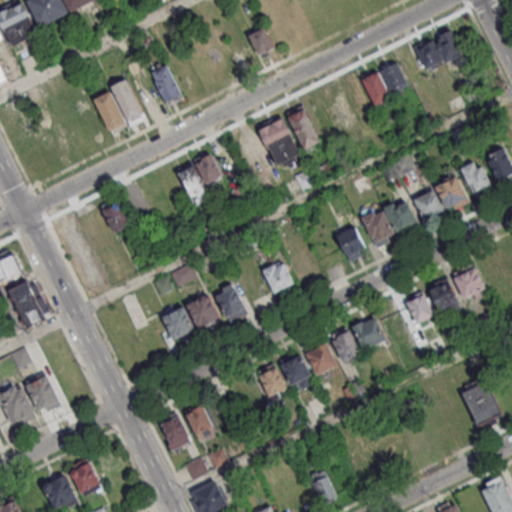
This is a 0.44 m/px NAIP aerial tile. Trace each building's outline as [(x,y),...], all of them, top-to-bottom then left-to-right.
[(0,20),(0,10),(20,0),(25,0),(34,18),(31,20),(37,31),(28,36),(30,40),(22,44),(20,42),(13,46),(0,20)] [(26,0),(64,0),(70,12),(39,26),(26,0)] [(64,0),(94,0),(70,12),(64,0)] [(0,38),(5,36),(0,26),(0,84),(8,80),(0,63),(0,38)] [(248,34),(265,26),(274,46),(258,54),(248,34)] [(452,28),(465,53),(448,61),(437,40),(435,37),(452,28)] [(416,49),(433,40),(435,42),(444,60),(426,69),(416,49)] [(381,69),(395,61),(407,83),(392,90),(381,69)] [(151,70),(167,62),(183,97),(167,105),(151,70)] [(362,78),(379,70),(388,90),(384,93),(386,98),(375,104),(362,78)] [(112,84),(127,77),(145,116),(130,123),(112,84)] [(321,94),(332,89),(333,92),(342,88),(357,121),(338,129),(321,94)] [(95,99),(111,90),(126,121),(110,129),(95,99)] [(288,116),(304,108),(320,140),(304,149),(288,116)] [(257,128),(285,114),(296,137),(293,138),(299,152),(293,155),(295,160),(293,161),(295,166),(290,168),(288,164),(284,166),(282,162),(279,164),(270,147),(267,148),(257,128)] [(499,140),(511,166),(511,176),(500,182),(486,156),(493,152),(490,145),(499,140)] [(197,162),(202,159),(201,157),(210,152),(221,174),(206,181),(197,162)] [(391,160),(399,175),(415,167),(407,152),(391,160)] [(460,166),(473,160),(476,166),(483,163),(493,186),(478,193),(472,182),(468,184),(460,166)] [(381,166),(389,162),(396,176),(387,180),(381,166)] [(179,172),(194,164),(211,198),(195,205),(179,172)] [(351,181),(365,174),(370,186),(357,193),(351,181)] [(435,185),(457,174),(471,202),(454,210),(452,206),(447,208),(435,185)] [(413,199),(433,189),(445,214),(425,224),(413,199)] [(103,210),(120,200),(132,222),(128,224),(129,227),(119,232),(116,228),(113,230),(103,210)] [(384,207),(393,202),(397,206),(407,200),(418,222),(397,232),(384,207)] [(361,217),(375,210),(376,213),(383,210),(395,232),(387,236),(389,240),(376,246),(361,217)] [(334,231),(343,226),(346,232),(355,227),(366,246),(359,250),(362,255),(350,261),(334,231)] [(0,256),(13,250),(22,270),(0,281),(0,256)] [(261,268),(275,261),(276,264),(284,260),(295,282),(283,287),(285,291),(280,293),(278,290),(273,292),(261,268)] [(454,277),(458,276),(456,271),(471,264),(473,267),(476,265),(490,295),(477,302),(473,294),(464,298),(454,277)] [(429,290),(438,285),(437,283),(447,278),(458,301),(440,311),(429,290)] [(7,289),(28,279),(30,283),(35,281),(39,290),(34,293),(37,297),(41,295),(50,312),(46,315),(47,318),(27,328),(7,289)] [(216,294),(223,291),(221,287),(230,283),(232,287),(235,286),(248,312),(231,320),(229,315),(226,316),(216,294)] [(183,303),(209,290),(223,316),(215,320),(217,324),(209,328),(207,325),(197,330),(183,303)] [(417,323),(407,302),(424,294),(434,314),(417,323)] [(162,316),(182,307),(193,329),(173,339),(162,316)] [(352,325),(362,320),(364,322),(376,316),(387,338),(364,350),(352,325)] [(331,339),(350,330),(362,352),(355,356),(357,359),(348,364),(346,360),(343,362),(331,339)] [(306,352),(327,342),(337,364),(316,374),(306,352)] [(282,363),(302,353),(313,374),(310,376),(313,382),(303,387),(300,380),(292,384),(282,363)] [(259,375),(264,372),(262,367),(274,361),(288,387),(280,392),(282,396),(273,401),(259,375)] [(61,404),(58,398),(59,395),(48,373),(26,384),(39,409),(47,406),(49,410),(61,404)] [(476,425),(460,392),(465,390),(463,384),(477,377),(479,383),(485,380),(501,412),(495,415),(498,421),(489,426),(486,420),(476,425)] [(19,388),(22,387),(25,389),(28,394),(28,397),(34,410),(32,411),(34,416),(22,422),(20,419),(15,422),(10,411),(7,412),(3,404),(7,402),(0,389),(15,382),(19,388)] [(188,414),(194,411),(193,408),(203,403),(216,430),(200,438),(188,414)] [(162,424),(179,415),(192,441),(172,451),(168,444),(171,442),(162,424)] [(216,467),(229,461),(222,447),(209,453),(216,467)] [(186,464),(192,479),(209,471),(202,456),(186,464)] [(86,459),(99,482),(97,483),(100,487),(85,495),(83,491),(81,493),(72,477),(71,473),(73,470),(76,468),(78,468),(81,467),(79,463),(86,459)] [(322,502),(314,484),(311,486),(308,478),(311,476),(309,472),(315,470),(317,473),(323,470),(335,496),(322,502)] [(64,475),(47,483),(45,487),(46,491),(49,492),(56,507),(68,502),(69,505),(77,501),(64,475)] [(492,511),(482,489),(503,478),(511,496),(511,511),(492,511)] [(203,511),(192,491),(213,479),(229,509),(223,511),(203,511)] [(0,511),(0,506),(4,504),(2,501),(13,495),(21,511),(0,511)] [(436,511),(456,502),(461,511),(436,511)]
